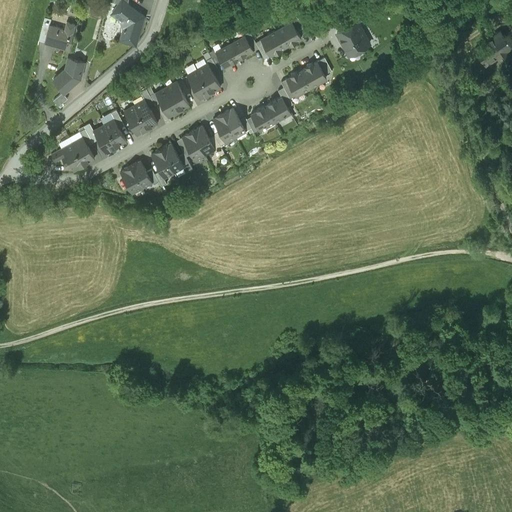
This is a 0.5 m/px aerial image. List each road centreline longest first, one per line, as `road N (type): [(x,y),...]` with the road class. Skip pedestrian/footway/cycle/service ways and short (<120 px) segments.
road 1 (track): [(0,351),(175,303),(450,259),(511,266)]
road 2 (residential): [(6,177),(76,176),(228,94)]
road 3 (residential): [(6,177),(9,164),(149,36),(161,0)]
